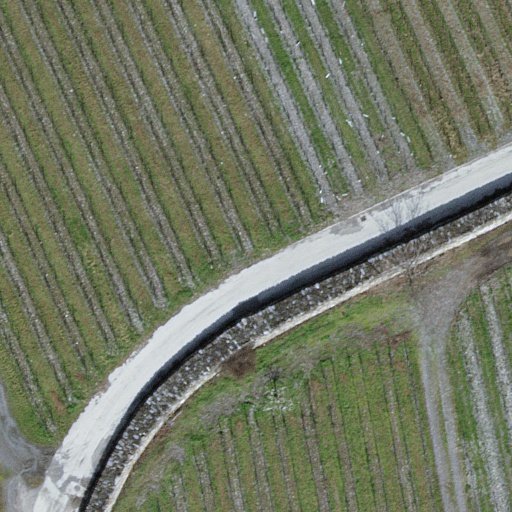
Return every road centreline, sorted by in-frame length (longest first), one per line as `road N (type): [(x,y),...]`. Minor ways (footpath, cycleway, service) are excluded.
road 1 (residential): [(511,165),(240,293),(161,346),(97,430),(54,511)]
road 2 (track): [(511,245),(481,261),(441,304),(430,369),(454,511)]
